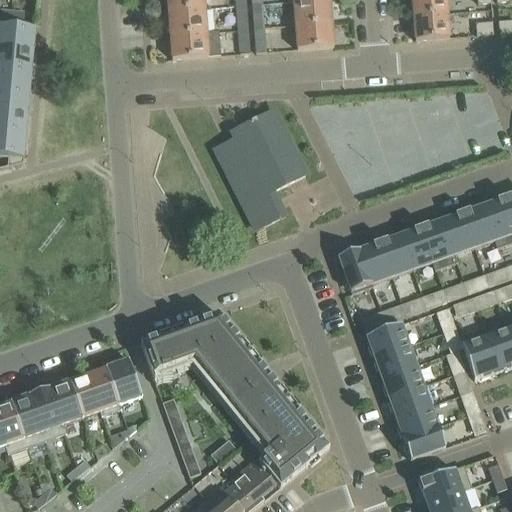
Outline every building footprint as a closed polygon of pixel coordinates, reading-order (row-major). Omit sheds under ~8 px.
[(205,11),(204,0),(167,0),(168,14),(205,11)] [(247,8),(246,0),(235,0),(236,9),(247,8)] [(447,17),(445,0),(412,0),(414,20),(447,17)] [(331,25),(330,1),(294,4),(296,28),(331,25)] [(264,31),(262,7),(252,7),(254,32),(264,31)] [(248,32),(247,8),(236,9),(238,33),(248,32)] [(207,35),(205,11),(168,14),(170,38),(207,35)] [(0,22),(11,23),(12,13),(0,12),(0,13),(0,22)] [(23,24),(24,15),(12,13),(11,23),(23,24)] [(449,41),(447,17),(414,20),(415,43),(449,41)] [(511,22),(498,23),(499,37),(511,35),(511,22)] [(493,37),(492,24),(475,25),(476,38),(493,37)] [(333,50),(331,25),(296,28),(297,52),(333,50)] [(0,50),(33,54),(35,31),(0,28),(0,50)] [(266,55),(264,31),(254,32),(256,56),(266,55)] [(250,56),(248,32),(238,33),(240,57),(250,56)] [(207,36),(207,35),(170,38),(172,62),(220,59),(219,35),(207,36)] [(0,71),(31,74),(33,54),(0,50),(0,71)] [(0,92),(29,95),(31,74),(0,71),(0,92)] [(0,114),(27,116),(29,95),(0,92),(0,114)] [(0,135),(25,138),(27,116),(0,114),(0,135)] [(273,114),(252,124),(233,134),(237,143),(217,153),(256,233),(286,218),(274,194),(305,178),(273,114)] [(174,132),(152,143),(166,170),(188,159),(174,132)] [(23,165),(25,138),(0,135),(0,158),(8,159),(7,170),(23,165)] [(511,224),(504,201),(482,209),(495,244),(494,244),(497,252),(511,246),(511,224)] [(495,244),(482,209),(462,216),(475,251),(494,244),(495,244)] [(475,251),(462,216),(441,224),(454,259),(455,258),(475,251)] [(454,259),(441,224),(420,231),(432,266),(434,274),(457,266),(455,258),(454,259)] [(432,266),(420,231),(400,238),(412,273),(432,266)] [(412,273),(400,238),(379,246),(392,281),(412,273)] [(392,281),(379,246),(359,253),(371,288),(372,287),(392,281)] [(371,288),(359,253),(338,261),(346,283),(344,283),(347,292),(349,292),(351,298),(373,290),(372,287),(371,288)] [(508,282),(504,271),(492,276),(494,282),(492,283),(493,288),(508,282)] [(468,297),(483,291),(481,287),(479,288),(477,281),(464,286),(468,297)] [(468,297),(464,286),(451,290),(454,297),(451,298),(453,302),(468,297)] [(511,300),(511,287),(498,292),(500,297),(502,296),(504,303),(511,300)] [(426,312),(441,306),(439,302),(437,303),(435,296),(422,301),(426,312)] [(489,301),(488,296),(473,301),(477,313),(489,308),(487,302),(489,301)] [(426,312),(422,301),(409,305),(412,312),(409,312),(411,317),(426,312)] [(477,313),(473,301),(458,307),(459,311),(461,311),(464,317),(477,313)] [(396,317),(394,310),(381,315),(385,326),(400,321),(399,316),(396,317)] [(385,326),(381,315),(369,320),(371,326),(369,327),(370,332),(385,326)] [(455,331),(450,316),(446,318),(447,320),(440,323),(444,335),(455,331)] [(287,402),(280,393),(281,392),(279,389),(277,390),(270,381),(272,380),(270,377),(268,379),(261,370),(263,368),(260,366),(259,367),(252,358),(253,357),(251,354),(249,355),(242,346),(244,345),(221,317),(184,330),(184,332),(185,332),(186,336),(175,340),(173,334),(142,345),(153,378),(189,366),(195,373),(198,377),(200,375),(210,387),(207,389),(210,392),(212,390),(222,401),(219,403),(225,410),(230,417),(236,424),(238,422),(248,434),(245,436),(257,451),(264,460),(258,465),(260,466),(280,492),(282,490),(281,488),(288,482),(290,484),(296,478),(300,475),(301,474),(305,471),(309,468),(308,467),(307,467),(304,463),(314,456),(317,460),(318,461),(329,452),(307,424),(306,425),(298,416),(300,415),(298,412),(296,414),(289,405),(291,404),(289,401),(287,402)] [(408,348),(401,327),(366,340),(369,348),(367,349),(371,357),(372,357),(373,360),(408,348)] [(459,341),(455,331),(444,335),(449,348),(455,346),(456,348),(461,347),(459,341)] [(511,346),(506,331),(484,339),(496,375),(504,372),(504,374),(511,371),(511,346)] [(496,375),(484,339),(482,333),(459,341),(461,347),(474,383),(480,381),(481,382),(489,379),(489,378),(496,375)] [(416,368),(408,348),(373,360),(375,364),(373,364),(376,373),(378,372),(381,381),(416,368)] [(464,374),(459,359),(455,361),(456,363),(449,366),(453,378),(464,374)] [(129,363),(105,371),(119,408),(120,408),(142,400),(129,363)] [(423,389),(416,368),(381,381),(384,390),(382,390),(385,399),(387,398),(388,401),(423,389)] [(119,408),(105,371),(87,377),(101,415),(99,415),(101,420),(121,413),(120,408),(119,408)] [(470,389),(464,374),(453,378),(458,391),(464,389),(465,391),(470,389)] [(101,415),(87,377),(69,384),(82,421),(99,415),(101,415)] [(82,421),(69,384),(49,391),(62,428),(63,428),(82,421)] [(430,409),(423,389),(388,401),(389,404),(388,405),(391,413),(392,413),(395,421),(430,409)] [(62,428),(49,391),(28,398),(45,444),(66,437),(63,428),(62,428)] [(45,444),(28,398),(10,404),(27,451),(45,444)] [(479,415),(474,400),(469,401),(470,404),(463,406),(468,418),(479,415)] [(162,406),(168,422),(179,418),(173,402),(162,406)] [(27,451),(10,404),(0,408),(0,432),(6,449),(4,449),(8,458),(27,451)] [(438,429),(430,409),(395,421),(398,430),(397,431),(400,440),(402,439),(402,442),(438,429)] [(484,430),(479,415),(468,418),(472,432),(479,429),(480,431),(484,430)] [(183,429),(179,418),(168,422),(172,433),(183,429)] [(136,428),(127,431),(129,438),(137,432),(136,428)] [(187,440),(183,429),(172,433),(176,444),(187,440)] [(445,451),(438,429),(402,442),(404,447),(403,448),(406,457),(407,456),(410,463),(445,451)] [(121,435),(109,440),(113,451),(123,443),(121,435)] [(190,447),(187,440),(176,444),(179,451),(190,447)] [(228,443),(224,447),(231,455),(235,450),(228,443)] [(103,447),(94,456),(97,463),(109,454),(103,447)] [(192,454),(190,447),(179,451),(181,459),(192,454)] [(231,455),(224,447),(219,451),(227,459),(231,455)] [(227,459),(219,451),(215,455),(222,463),(227,459)] [(184,466),(195,462),(192,454),(181,459),(184,466)] [(222,463),(215,455),(210,460),(218,467),(222,463)] [(198,469),(195,462),(184,466),(186,473),(198,469)] [(280,492),(260,466),(258,465),(256,462),(240,476),(243,480),(234,487),(255,511),(280,492)] [(85,463),(75,471),(81,477),(90,470),(85,463)] [(497,467),(488,471),(492,483),(501,479),(497,467)] [(200,476),(198,469),(186,473),(189,481),(200,476)] [(463,469),(418,485),(426,507),(471,491),(463,469)] [(71,485),(81,477),(75,471),(66,478),(71,485)] [(501,479),(492,483),(496,495),(506,492),(501,479)] [(254,511),(255,511),(234,487),(225,494),(222,490),(206,503),(213,511),(254,511)] [(51,490),(42,498),(47,504),(56,497),(51,490)] [(471,491),(426,507),(427,511),(475,511),(478,511),(478,510),(471,511),(468,511),(462,494),(471,491)] [(38,511),(47,504),(42,498),(32,505),(38,511)] [(213,511),(206,503),(194,511),(213,511)]
